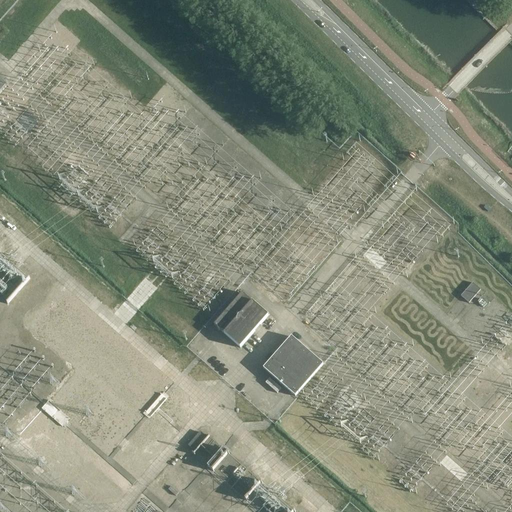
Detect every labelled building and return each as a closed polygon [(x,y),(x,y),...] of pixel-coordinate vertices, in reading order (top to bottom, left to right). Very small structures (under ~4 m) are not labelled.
[(0,298),(7,305),(30,280),(0,253),(0,298)] [(460,297),(468,304),(480,291),(472,284),(460,297)] [(214,326),(240,348),(268,317),(242,294),(214,326)] [(61,307),(45,324),(165,430),(182,412),(61,307)] [(291,338),(264,370),(295,397),(323,365),(291,338)] [(42,410),(64,429),(71,421),(49,402),(42,410)] [(294,511),(223,449),(208,436),(193,455),(207,467),(258,511),(294,511)]
